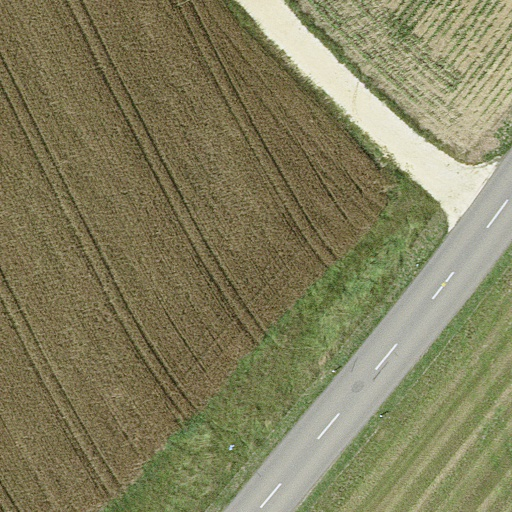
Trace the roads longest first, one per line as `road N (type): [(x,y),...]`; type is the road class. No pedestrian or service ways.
road 1 (tertiary): [(511,190),(253,511)]
road 2 (track): [(489,221),(267,0)]
